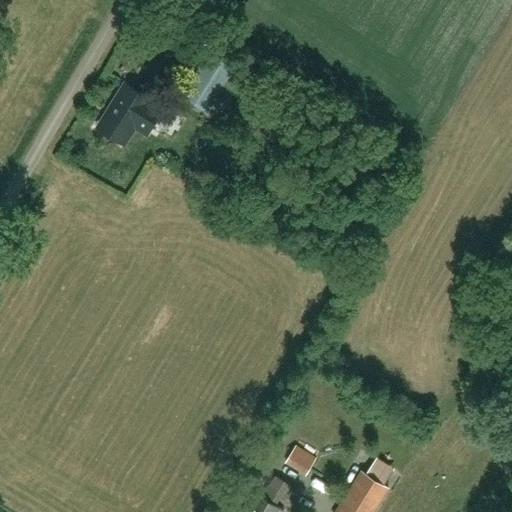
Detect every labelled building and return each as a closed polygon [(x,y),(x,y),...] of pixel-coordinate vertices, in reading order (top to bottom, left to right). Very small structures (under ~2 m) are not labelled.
[(235,69),(210,53),(182,97),(207,113),(235,69)] [(140,119),(152,100),(124,83),(111,106),(113,107),(100,129),(123,143),(138,118),(140,119)] [(299,439),(285,462),(306,475),(317,458),(307,452),(310,446),(299,439)] [(363,469),(335,511),(373,511),(390,486),(363,469)] [(276,477),(263,497),(255,492),(242,511),(283,511),(284,510),(273,504),(278,496),(284,499),(292,486),(276,477)]
